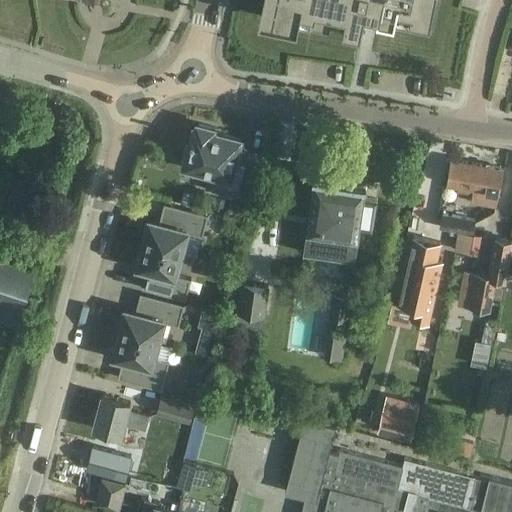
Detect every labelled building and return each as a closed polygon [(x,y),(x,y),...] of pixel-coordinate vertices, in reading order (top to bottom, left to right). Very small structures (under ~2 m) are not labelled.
[(344,29),(359,33),(363,11),(379,15),(378,22),(394,26),(397,13),(412,16),(411,23),(430,27),(435,0),(266,0),(263,16),(296,23),(299,10),(315,14),(313,23),(329,26),(330,17),(346,20),(344,29)] [(255,155),(238,150),(241,138),(213,131),(214,127),(198,123),(197,127),(194,126),(189,145),(186,144),(181,160),(185,161),(184,165),(212,172),(209,184),(245,194),(255,155)] [(451,159),(447,183),(459,186),(458,188),(474,191),(472,201),(496,206),(499,193),(504,169),(451,159)] [(377,200),(364,198),(366,182),(315,174),(304,252),(355,260),(360,228),(373,229),(377,200)] [(145,223),(140,241),(182,253),(187,232),(202,236),(208,215),(164,203),(159,222),(150,220),(149,224),(145,223)] [(234,215),(234,216),(243,217),(244,206),(236,205),(234,215)] [(219,214),(217,221),(226,223),(227,217),(219,214)] [(440,227),(459,231),(459,230),(473,233),(475,220),(442,214),(440,227)] [(473,233),(459,230),(459,231),(455,250),(474,254),(478,234),(473,233)] [(397,276),(393,296),(392,300),(407,303),(410,291),(428,295),(440,242),(414,237),(404,278),(397,276)] [(464,272),(461,292),(459,303),(461,303),(461,304),(490,309),(493,297),(503,299),(507,279),(506,279),(509,260),(511,244),(511,240),(496,237),(489,276),(464,272)] [(182,253),(140,241),(135,261),(139,262),(138,266),(147,268),(142,288),(186,299),(191,278),(176,274),(182,253)] [(0,318),(17,324),(33,270),(0,260),(0,318)] [(210,261),(205,277),(228,283),(232,267),(210,261)] [(241,282),(237,312),(266,316),(270,286),(241,282)] [(184,304),(160,297),(140,292),(135,312),(126,309),(125,314),(121,313),(116,331),(158,342),(163,321),(179,325),(184,304)] [(329,317),(348,319),(351,296),(332,293),(329,317)] [(221,312),(209,308),(195,313),(198,326),(214,322),(218,322),(221,312)] [(496,321),(485,319),(481,340),(493,342),(496,321)] [(158,342),(116,331),(111,350),(115,351),(114,355),(123,358),(118,377),(162,389),(170,360),(154,356),(158,342)] [(325,357),(345,358),(347,333),(326,332),(325,357)] [(378,351),(374,365),(383,368),(388,354),(378,351)] [(206,366),(197,364),(191,388),(200,390),(206,366)] [(269,387),(264,405),(284,410),(289,392),(269,387)] [(465,405),(474,407),(477,394),(467,392),(465,405)] [(94,427),(113,432),(122,435),(125,423),(144,428),(147,415),(129,410),(131,402),(102,394),(94,427)] [(157,412),(190,421),(194,405),(161,397),(157,412)] [(383,409),(377,432),(411,441),(417,418),(383,409)] [(305,496),(300,511),(511,511),(511,482),(489,476),(488,480),(406,458),(404,465),(340,449),(339,454),(329,452),(336,425),(305,417),(285,491),(305,496)] [(446,435),(442,451),(470,459),(475,442),(446,435)] [(92,444),(86,469),(128,479),(134,454),(92,444)] [(181,462),(182,483),(196,483),(195,462),(181,462)] [(126,483),(102,477),(96,503),(119,509),(126,483)] [(150,511),(177,511),(179,506),(153,500),(150,511)]
